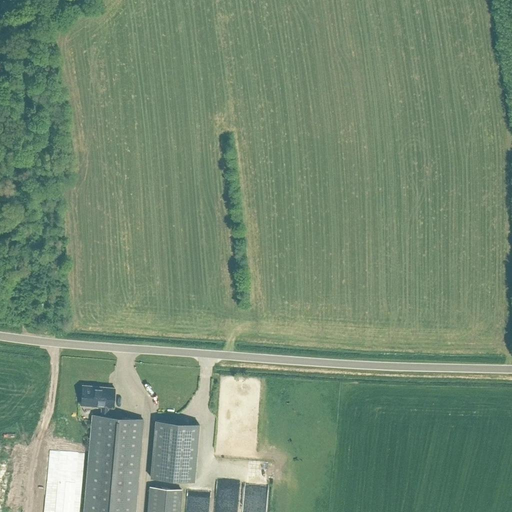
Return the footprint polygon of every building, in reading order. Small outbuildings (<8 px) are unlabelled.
[(133,511),(142,419),(106,416),(107,406),(112,406),(114,387),(82,384),(80,404),(100,405),(100,415),(92,414),(83,511),(133,511)] [(150,476),(194,480),(200,423),(156,419),(150,476)] [(235,458),(235,473),(249,473),(249,459),(235,458)] [(258,459),(258,473),(278,472),(278,458),(258,459)] [(149,486),(146,511),(178,511),(181,489),(149,486)]
